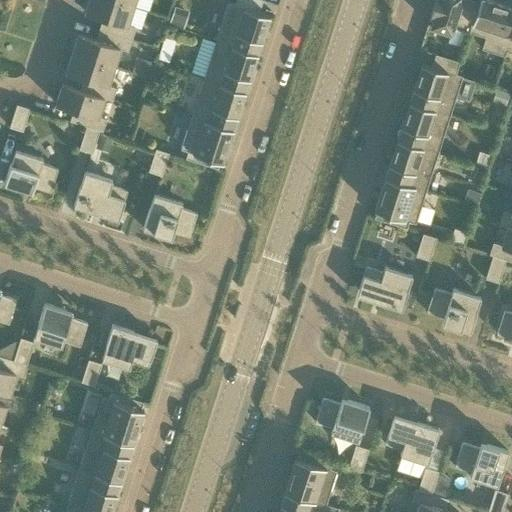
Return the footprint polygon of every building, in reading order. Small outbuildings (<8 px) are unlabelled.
[(128,25),(134,7),(111,0),(89,0),(86,13),(103,18),(100,29),(132,40),(136,28),(128,25)] [(259,13),(260,12),(263,0),(236,0),(235,4),(235,5),(259,13)] [(470,34),(480,0),(479,0),(478,4),(466,0),(435,0),(430,17),(434,18),(431,27),(451,34),(453,28),(470,34)] [(480,0),(470,34),(470,33),(486,38),(482,49),(504,57),(511,32),(511,8),(486,0),(480,0)] [(229,2),(216,41),(258,54),(270,16),(260,12),(259,13),(235,5),(235,4),(229,2)] [(183,30),(189,12),(175,8),(169,25),(183,30)] [(129,52),(132,40),(100,29),(96,41),(78,35),(72,54),(114,67),(120,49),(129,52)] [(246,92),(258,54),(216,41),(204,79),(246,92)] [(169,63),(173,53),(161,50),(158,60),(169,63)] [(108,86),(114,67),(72,54),(66,73),(84,79),(80,90),(104,98),(113,101),(117,88),(108,86)] [(436,55),(432,67),(456,75),(456,74),(456,75),(460,62),(436,55)] [(413,88),(409,102),(451,115),(463,77),(456,75),(456,74),(456,75),(432,67),(421,63),(421,65),(422,65),(414,89),(413,88)] [(162,84),(167,68),(154,64),(149,80),(162,84)] [(234,130),(246,92),(204,79),(192,116),(234,130)] [(104,98),(80,90),(63,85),(56,104),(74,110),(70,122),(87,127),(100,131),(103,132),(107,120),(98,117),(104,98)] [(507,105),(511,93),(498,89),(494,101),(507,105)] [(401,126),(397,140),(439,153),(451,115),(409,102),(409,103),(402,126),(401,126)] [(23,132),(30,109),(17,105),(10,128),(23,132)] [(223,163),(234,130),(192,116),(181,150),(188,152),(186,159),(218,169),(220,162),(223,163)] [(100,131),(87,127),(79,150),(93,154),(100,131)] [(107,153),(112,139),(99,135),(94,149),(107,153)] [(439,153),(397,140),(390,164),(389,164),(389,165),(386,177),(385,177),(427,191),(439,153)] [(162,176),(169,153),(156,149),(149,172),(162,176)] [(32,193),(34,188),(51,193),(58,169),(42,164),(43,159),(16,150),(12,163),(11,163),(4,184),(26,191),(32,193)] [(487,167),(491,156),(479,152),(476,164),(487,167)] [(119,220),(120,215),(128,192),(111,186),(113,181),(86,172),(81,186),(80,186),(74,206),(119,220)] [(385,178),(382,190),(375,210),(374,211),(377,212),(375,218),(407,229),(409,222),(416,224),(427,191),(385,177),(385,178)] [(476,206),(480,194),(467,190),(464,202),(476,206)] [(171,237),(173,232),(190,237),(197,214),(181,208),(182,203),(155,194),(150,208),(143,228),(171,237)] [(511,213),(511,214),(503,212),(499,224),(508,227),(508,226),(511,227),(511,213)] [(511,227),(508,226),(508,227),(502,245),(493,243),(489,255),(506,260),(511,262),(511,227)] [(462,244),(466,233),(454,230),(451,241),(462,244)] [(423,234),(416,257),(429,261),(437,238),(423,234)] [(506,260),(493,256),(486,279),(499,283),(506,260)] [(357,296),(380,303),(402,310),(409,290),(408,290),(412,276),(385,267),(383,272),(367,267),(357,296)] [(0,294),(2,290),(0,289),(0,321),(9,324),(17,301),(0,295),(0,294)] [(443,323),(449,325),(470,332),(477,312),(477,311),(481,298),(453,289),(452,294),(435,289),(427,313),(444,318),(443,323)] [(73,313),(67,311),(45,304),(38,324),(39,325),(34,338),(62,347),(64,342),(80,347),(88,323),(71,318),(73,313)] [(511,313),(505,311),(497,335),(511,339),(511,313)] [(157,340),(134,332),(113,325),(106,346),(107,346),(102,360),(130,369),(131,363),(148,369),(157,340)] [(13,361),(27,365),(34,342),(21,338),(13,361)] [(0,390),(10,394),(16,375),(24,378),(28,366),(27,365),(13,361),(0,356),(0,357),(2,358),(0,364),(0,390)] [(102,364),(89,360),(82,382),(95,387),(102,364)] [(0,424),(0,425),(6,406),(14,409),(18,396),(10,394),(0,390),(0,424)] [(102,396),(92,430),(133,443),(137,431),(143,411),(144,411),(144,410),(141,409),(144,402),(111,392),(109,399),(102,396)] [(342,399),(340,404),(323,399),(316,422),(332,427),(331,433),(358,442),(363,428),(370,407),(342,399)] [(433,450),(434,447),(439,430),(395,415),(393,421),(385,444),(402,450),(400,455),(428,464),(432,450),(433,450)] [(121,481),(133,443),(92,430),(80,468),(121,481)] [(481,443),(479,448),(462,443),(455,467),(472,472),(470,477),(497,486),(502,472),(509,452),(481,443)] [(349,468),(362,472),(369,449),(356,445),(349,468)] [(285,491),(284,492),(326,506),(326,505),(337,471),(330,469),(332,462),(300,452),(298,459),(295,458),(295,459),(296,459),(289,479),(285,491)] [(418,490),(431,494),(439,471),(425,467),(418,490)] [(87,511),(111,511),(121,481),(80,468),(68,506),(87,511)] [(448,511),(438,508),(441,498),(447,500),(448,499),(431,494),(418,490),(415,489),(411,501),(420,504),(417,511),(448,511)] [(495,489),(487,511),(502,511),(508,494),(495,489)] [(337,511),(338,508),(326,505),(326,506),(284,492),(285,493),(281,504),(280,505),(281,505),(278,511),(337,511)]
